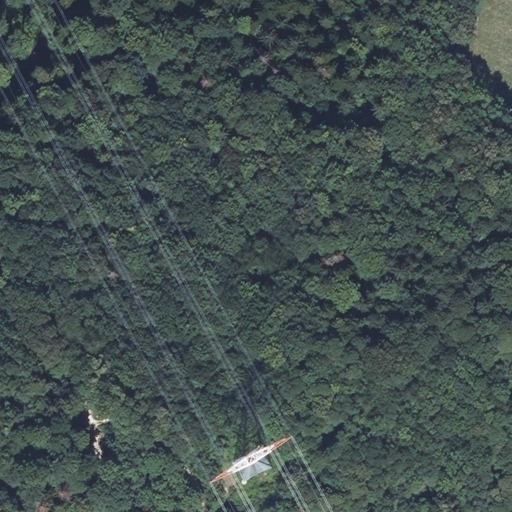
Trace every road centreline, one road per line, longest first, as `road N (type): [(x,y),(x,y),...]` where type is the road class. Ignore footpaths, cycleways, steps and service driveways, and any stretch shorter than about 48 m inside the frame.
road 1 (track): [(91,511),(96,444),(83,410),(0,331)]
road 2 (track): [(198,511),(196,484),(175,463),(83,410)]
